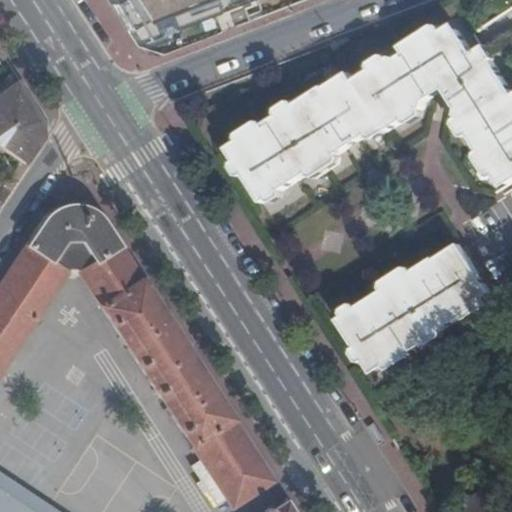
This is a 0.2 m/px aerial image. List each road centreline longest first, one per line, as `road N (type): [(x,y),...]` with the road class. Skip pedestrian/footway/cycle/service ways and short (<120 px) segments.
road 1 (primary): [(382,511),(121,96)]
road 2 (primary): [(86,112),(339,511)]
road 3 (residential): [(121,96),(373,0)]
road 4 (residential): [(0,236),(86,112)]
road 5 (primary): [(12,0),(86,112)]
